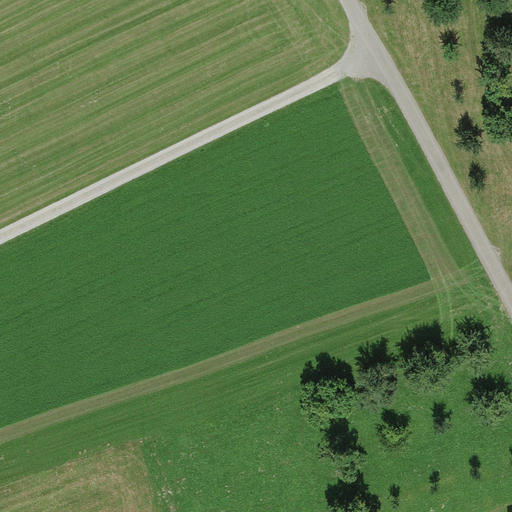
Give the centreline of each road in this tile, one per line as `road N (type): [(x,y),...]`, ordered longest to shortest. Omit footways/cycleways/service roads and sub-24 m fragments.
road 1 (track): [(0,238),(379,53)]
road 2 (unclassified): [(511,300),(347,0)]
